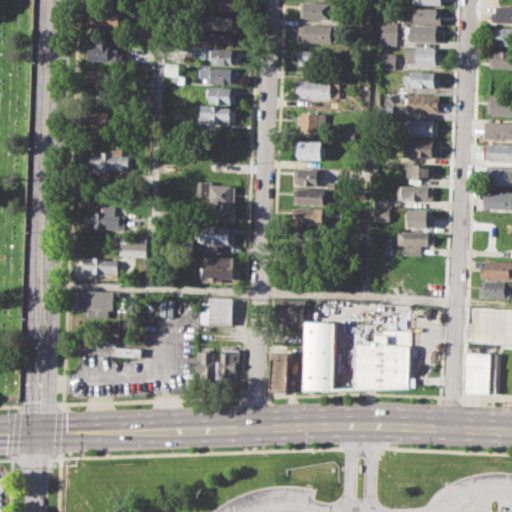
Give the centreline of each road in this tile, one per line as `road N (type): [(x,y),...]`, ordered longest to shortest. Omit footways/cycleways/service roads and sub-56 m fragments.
road 1 (tertiary): [(54,0),(36,511)]
road 2 (secondary): [(511,425),(325,420),(0,431)]
road 3 (residential): [(467,0),(451,423)]
road 4 (residential): [(271,0),(254,422)]
